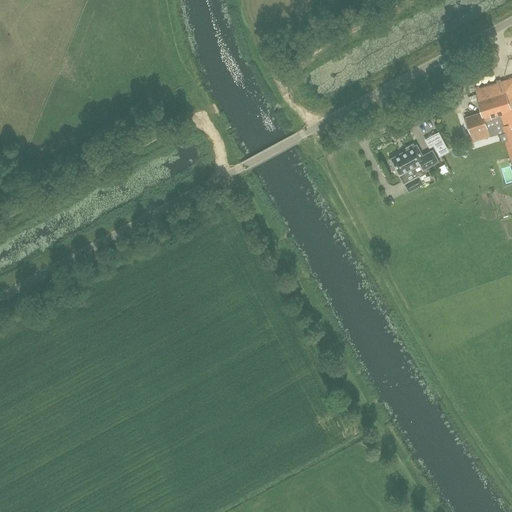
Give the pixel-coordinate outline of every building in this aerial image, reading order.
[(503,86),(502,87),(500,79),(499,79),(500,80),(497,81),(496,80),(497,83),(487,86),(479,88),(478,86),(478,87),(475,88),(475,87),(474,87),(477,94),(476,95),(481,112),(465,117),(470,134),(486,129),(484,121),(511,113),(503,86)] [(511,122),(511,123),(500,126),(507,147),(511,159),(509,160),(511,168),(511,122)] [(427,136),(430,147),(437,144),(441,154),(449,151),(443,131),(427,136)] [(409,176),(411,180),(418,176),(416,173),(422,169),(437,161),(432,150),(422,155),(416,145),(416,144),(415,144),(415,145),(414,145),(413,143),(405,147),(406,149),(391,157),(390,158),(391,158),(391,159),(389,160),(393,168),(395,167),(398,173),(399,174),(402,180),(409,176)] [(418,177),(418,176),(411,180),(415,187),(421,183),(418,177)]
